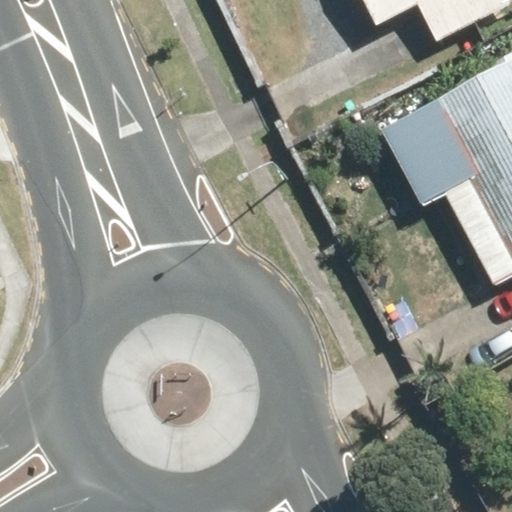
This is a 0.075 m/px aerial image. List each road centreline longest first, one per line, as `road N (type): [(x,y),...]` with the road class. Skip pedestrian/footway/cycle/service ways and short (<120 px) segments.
road 1 (secondary): [(149,277),(29,0)]
road 2 (secondary): [(149,277),(201,271),(267,305),(288,336),(298,372),(296,410)]
road 3 (secondary): [(71,376),(79,339),(99,308),(149,277)]
road 4 (secondary): [(296,410),(256,472),(208,493)]
